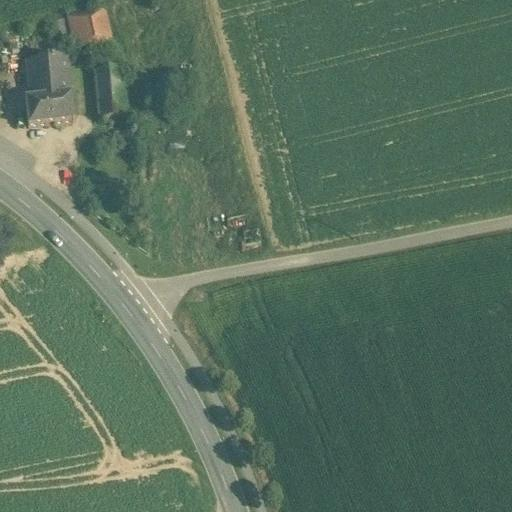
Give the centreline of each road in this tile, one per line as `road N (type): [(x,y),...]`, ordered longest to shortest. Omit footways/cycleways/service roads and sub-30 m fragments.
road 1 (secondary): [(0,185),(127,307),(209,445),(235,511)]
road 2 (track): [(127,307),(184,282),(511,223)]
